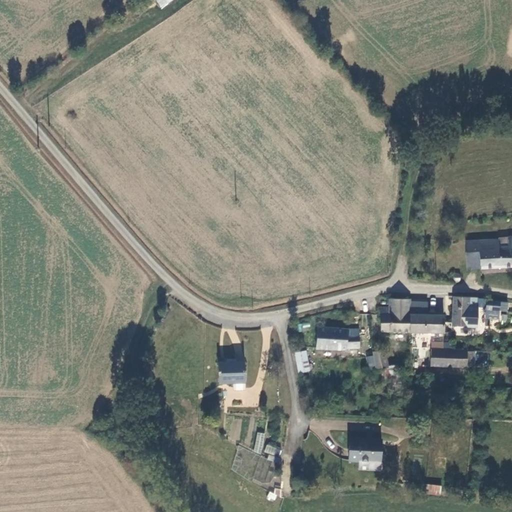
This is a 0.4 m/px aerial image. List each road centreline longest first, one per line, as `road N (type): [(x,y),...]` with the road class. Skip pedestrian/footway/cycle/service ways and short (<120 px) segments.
road 1 (unclassified): [(511,295),(397,286),(263,319),(213,315),(124,233),(0,86)]
road 2 (track): [(397,286),(428,138),(456,117),(485,115),(511,98)]
road 3 (unknown): [(283,315),(297,411),(325,432)]
